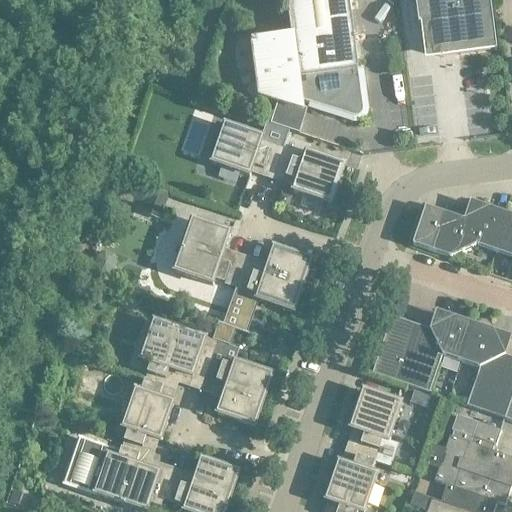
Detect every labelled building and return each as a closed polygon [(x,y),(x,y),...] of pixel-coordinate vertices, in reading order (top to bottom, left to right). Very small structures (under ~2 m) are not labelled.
[(286,0),(291,36),(250,41),(251,46),(250,46),(257,99),(278,106),(272,126),(297,134),(304,110),(295,107),(294,99),(299,98),(300,101),(301,101),(354,118),(355,118),(357,118),(359,117),(360,116),(361,116),(361,115),(362,114),(362,113),(363,111),(362,110),(359,84),(361,83),(362,82),(362,81),(362,80),(362,79),(362,78),(361,77),(360,77),(358,76),(357,70),(358,70),(348,0),(286,0)] [(489,0),(414,0),(418,27),(420,27),(420,24),(436,22),(436,23),(438,23),(440,40),(459,54),(493,50),(494,54),(496,54),(489,0)] [(252,168),(274,176),(283,150),(261,142),(262,140),(224,127),(211,165),(249,178),(252,168)] [(286,140),(283,150),(274,176),(296,183),(292,193),(330,206),(343,168),(306,155),(309,148),(286,140)] [(412,247),(431,253),(450,260),(476,248),(463,222),(425,209),(412,247)] [(489,210),(463,222),(476,248),(495,254),(508,216),(489,210)] [(511,217),(508,216),(495,254),(511,259),(511,217)] [(213,283),(235,290),(244,264),(222,257),(229,235),(192,222),(174,274),(212,287),(213,283)] [(293,315),(311,263),(273,250),(266,272),(244,264),(235,290),(223,325),(234,329),(245,333),(255,302),(293,315)] [(429,395),(441,357),(429,332),(391,319),(372,376),(429,395)] [(454,319),(429,332),(441,357),(460,364),(473,326),(454,319)] [(219,323),(213,342),(217,343),(202,387),(224,394),(234,364),(239,350),(228,347),(234,329),(223,325),(219,323)] [(150,365),(144,383),(171,392),(177,374),(191,379),(190,383),(202,387),(217,343),(213,342),(205,339),(204,341),(153,324),(140,362),(150,365)] [(492,332),(473,326),(460,364),(479,370),(505,358),(492,332)] [(273,352),(269,366),(280,370),(285,356),(273,352)] [(511,398),(511,360),(505,358),(479,370),(466,408),(504,421),(511,398)] [(272,377),(234,364),(224,394),(216,416),(254,429),(272,377)] [(171,392),(144,383),(140,394),(135,392),(122,430),(127,432),(123,444),(150,453),(154,441),(160,443),(173,405),(167,403),(171,392)] [(355,432),(348,455),(374,464),(382,442),(388,443),(401,406),(363,393),(350,431),(355,432)] [(432,447),(425,466),(439,470),(435,483),(504,507),(511,489),(504,486),(507,478),(511,479),(511,459),(491,453),(493,447),(495,448),(500,432),(457,418),(452,433),(454,434),(452,439),(450,439),(446,452),(432,447)] [(64,486),(94,496),(120,505),(120,507),(126,509),(127,507),(140,511),(146,511),(149,505),(160,509),(163,502),(171,476),(159,472),(158,475),(144,471),(150,453),(123,444),(119,455),(79,441),(64,486)] [(374,464),(348,455),(344,467),(338,465),(325,503),(331,504),(328,511),(364,511),(376,478),(371,476),(374,464)] [(193,483),(171,476),(163,502),(184,509),(183,511),(225,511),(238,475),(201,462),(193,483)] [(461,511),(413,496),(409,507),(423,511),(461,511)]
